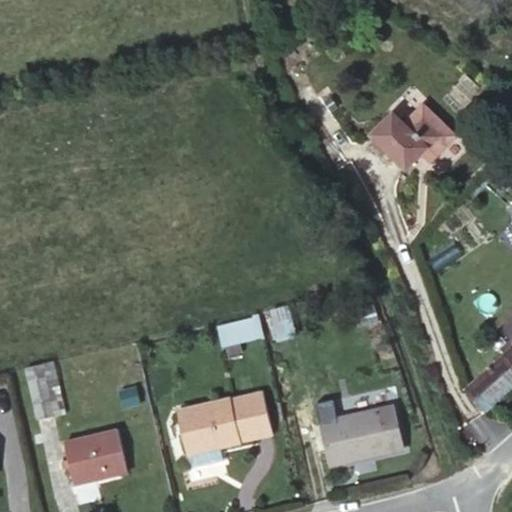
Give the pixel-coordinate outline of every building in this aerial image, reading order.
[(404,128),(383,110),(362,133),(408,173),(425,153),(434,161),(456,136),(423,107),(404,128)] [(260,315),(217,324),(222,346),(264,337),(260,315)] [(511,349),(468,391),(486,410),(511,385),(511,349)] [(53,361),(26,368),(38,419),(54,416),(46,381),(57,378),(53,361)] [(262,392),(177,412),(187,453),(190,452),(220,445),(272,433),(262,392)] [(395,406),(321,423),(331,464),(404,448),(395,406)] [(119,431),(65,443),(74,483),(128,470),(119,431)] [(220,445),(190,452),(193,467),(223,460),(220,445)]
